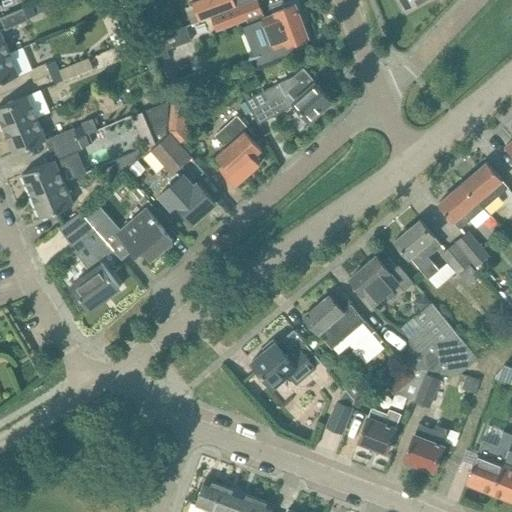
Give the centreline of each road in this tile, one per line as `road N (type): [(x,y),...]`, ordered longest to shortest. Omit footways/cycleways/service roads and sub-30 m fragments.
road 1 (residential): [(184,323),(162,286),(382,99)]
road 2 (residential): [(184,323),(410,165)]
road 3 (residential): [(411,511),(190,428)]
road 4 (residential): [(91,386),(38,299),(0,211)]
road 5 (residential): [(382,99),(478,0)]
road 6 (residential): [(410,165),(511,78)]
